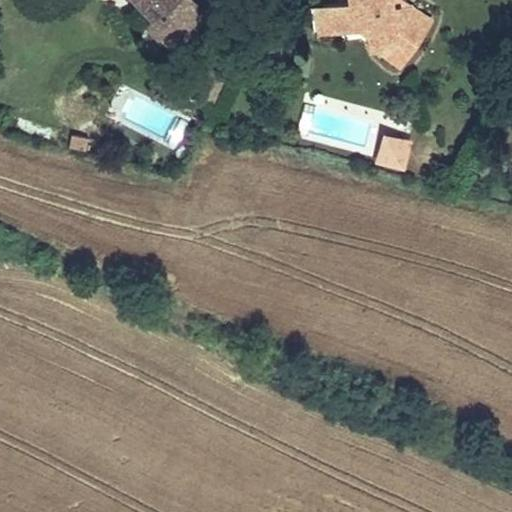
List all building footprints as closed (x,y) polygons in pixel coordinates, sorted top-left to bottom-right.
[(135,0),(138,3),(152,18),(145,25),(166,48),(183,31),(162,10),(172,0),(135,0)] [(204,11),(193,0),(172,0),(162,10),(183,31),(204,11)] [(347,0),(347,2),(312,7),(315,30),(352,25),(353,19),(365,18),(369,44),(378,43),(379,52),(398,65),(420,34),(416,32),(426,18),(407,3),(391,5),(390,0),(347,0)] [(152,18),(138,3),(124,16),(139,30),(145,25),(152,18)] [(430,20),(426,18),(416,32),(420,34),(430,20)] [(87,138),(70,134),(68,145),(84,149),(87,138)] [(396,141),(390,161),(400,164),(406,143),(396,141)]
